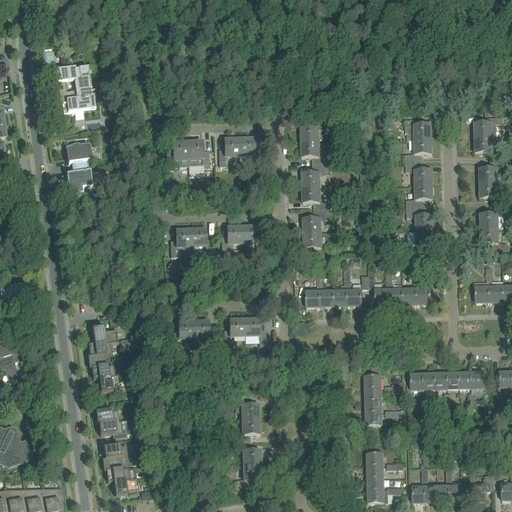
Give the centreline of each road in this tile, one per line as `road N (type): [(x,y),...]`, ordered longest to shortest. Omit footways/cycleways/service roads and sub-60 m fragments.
road 1 (tertiary): [(85,511),(23,44),(27,0)]
road 2 (residential): [(454,353),(445,66)]
road 3 (residential): [(445,66),(283,56)]
road 4 (residential): [(296,503),(309,358)]
road 5 (residential): [(309,358),(454,353)]
